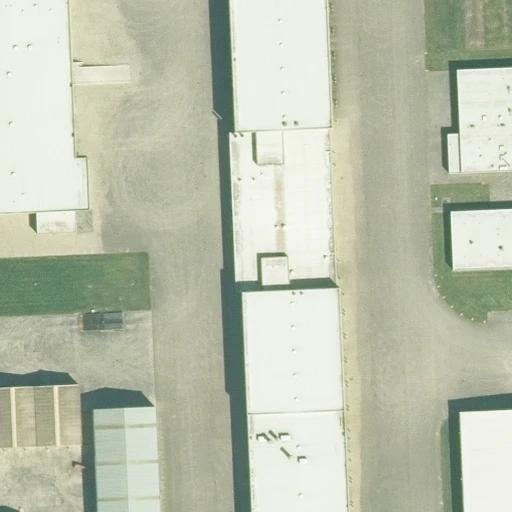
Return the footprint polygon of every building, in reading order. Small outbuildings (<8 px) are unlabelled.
[(76,213),(91,212),(89,160),(76,160),(70,0),(0,0),(0,217),(38,216),(39,236),(77,234),(76,213)] [(327,0),(230,0),(236,135),(230,135),(237,294),(242,294),(251,511),(350,511),(341,290),(337,290),(330,131),(333,131),(327,0)] [(511,69),(458,72),(460,137),(447,138),(449,175),(511,172),(511,69)] [(511,211),(452,214),(454,271),(511,269),(511,211)] [(80,387),(0,389),(0,450),(83,447),(80,387)] [(161,511),(158,410),(95,413),(98,511),(161,511)] [(511,511),(511,412),(459,414),(463,511),(511,511)]
